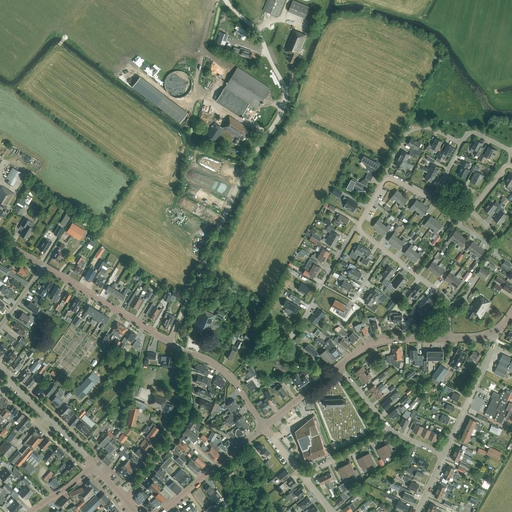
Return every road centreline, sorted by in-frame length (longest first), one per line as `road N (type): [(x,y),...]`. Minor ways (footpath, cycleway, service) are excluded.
road 1 (unclassified): [(168,341),(284,103),(254,26)]
road 2 (tertiary): [(168,341),(43,266)]
road 3 (unclassified): [(443,455),(494,334)]
road 4 (residential): [(87,471),(0,392),(9,382)]
